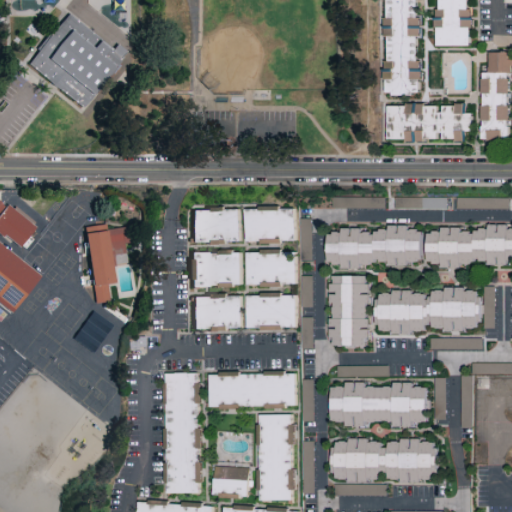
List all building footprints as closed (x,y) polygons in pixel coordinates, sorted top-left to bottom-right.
[(419,93),(415,0),(384,0),(386,37),(387,37),(388,60),(393,60),(394,78),(384,79),(384,94),(419,93)] [(69,13),(112,49),(117,44),(127,52),(82,110),(28,65),(69,13)] [(507,52),(488,51),(487,72),(511,72),(511,60),(511,58),(507,59),(507,52)] [(480,140),(508,140),(507,72),(493,73),(494,79),(480,79),(480,140)] [(386,139),(438,141),(438,139),(462,140),(462,131),(471,131),(471,113),(464,112),(464,104),(438,104),(438,105),(387,104),(386,139)] [(332,208),(384,208),(384,197),(332,197),(332,208)] [(446,198),(394,197),(394,208),(446,209),(446,198)] [(0,204),(2,206),(37,232),(30,242),(23,253),(8,242),(2,238),(0,236),(0,247),(2,249),(43,281),(25,303),(12,319),(3,311),(0,308),(0,204)] [(249,210),(249,241),(297,240),(297,209),(249,210)] [(193,210),(194,242),(242,241),(242,210),(193,210)] [(301,261),(312,260),(311,218),(300,218),(301,261)] [(511,228),(506,228),(506,224),(486,224),(486,230),(460,230),(460,227),(439,227),(439,232),(425,232),(424,263),(439,264),(439,268),(466,268),(466,261),(486,261),(486,265),(505,265),(505,259),(511,259),(511,228)] [(419,230),(406,230),(406,225),(386,225),(386,231),(360,231),(360,228),(339,228),(339,233),(325,233),(325,264),(339,264),(339,269),(359,269),(359,265),(371,265),(371,260),(387,260),(387,266),(407,266),(407,261),(420,261),(419,230)] [(108,229),(108,234),(124,232),(127,232),(129,241),(131,248),(125,248),(129,270),(124,271),(113,272),(116,291),(109,291),(111,302),(112,307),(96,308),(95,302),(87,241),(85,231),(108,229)] [(192,252),(193,287),(209,286),(209,285),(243,284),(243,252),(209,253),(209,252),(192,252)] [(248,253),(249,284),(298,283),(297,252),(248,253)] [(300,307),(311,307),(311,276),(301,275),(300,307)] [(366,346),(367,319),(366,319),(366,276),(329,275),(329,346),(366,346)] [(376,293),(377,331),(390,331),(390,335),(410,334),(409,331),(423,331),(423,324),(430,324),(430,331),(463,330),(463,329),(479,328),(478,288),(426,290),(427,291),(376,293)] [(194,297),(195,328),(244,327),(243,296),(194,297)] [(249,296),(249,328),(299,327),(298,296),(249,296)] [(494,327),(493,311),(490,312),(489,308),(483,308),(484,327),(494,327)] [(312,317),(302,317),(302,348),(312,347),(312,317)] [(472,373),(511,373),(511,362),(472,362),(472,373)] [(337,377),(373,376),(373,365),(337,366),(337,377)] [(169,374),(171,494),(202,493),(200,373),(169,374)] [(212,375),(212,407),(298,406),(297,374),(212,375)] [(472,427),(472,375),(460,375),(460,427),(472,427)] [(445,378),(434,377),(433,420),(444,421),(445,378)] [(312,379),(301,379),(302,421),(313,421),(312,379)] [(425,422),(425,387),(411,387),(411,382),(391,382),(391,387),(363,387),(363,382),(343,382),(343,386),(329,386),(329,421),(343,421),(343,426),(363,426),(363,422),(390,422),(390,427),(410,427),(410,422),(425,422)] [(262,415),(263,501),(295,501),(294,415),(262,415)] [(435,479),(434,440),(382,441),(382,440),(331,441),(331,481),(435,479)] [(217,466),(217,479),(251,481),(251,468),(217,466)] [(217,479),(216,495),(250,497),(251,481),(217,479)] [(141,502),(140,511),(214,511),(215,507),(141,502)]
